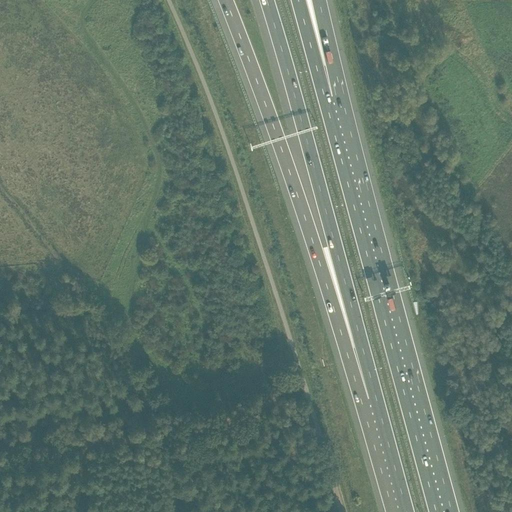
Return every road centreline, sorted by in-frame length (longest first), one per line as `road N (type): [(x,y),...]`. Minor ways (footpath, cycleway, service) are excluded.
road 1 (track): [(174,437),(180,419),(170,390),(133,338),(129,307),(159,173),(127,96),(82,29),(88,0)]
road 2 (motorway): [(225,0),(351,363),(380,420)]
road 3 (motorway): [(267,0),(380,420)]
road 4 (motorway): [(436,511),(324,98)]
road 5 (track): [(420,0),(438,31),(482,70),(511,120)]
road 6 (track): [(299,377),(344,511)]
road 7 (track): [(174,437),(211,427),(299,377)]
